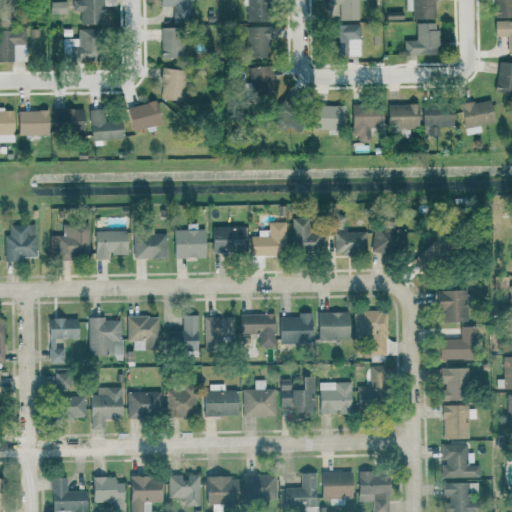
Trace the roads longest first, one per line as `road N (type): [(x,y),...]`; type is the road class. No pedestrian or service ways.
road 1 (residential): [(0,290),(399,284),(409,301),(415,439)]
road 2 (residential): [(0,448),(415,439)]
road 3 (residential): [(32,511),(28,290)]
road 4 (residential): [(49,80),(130,73),(132,0)]
road 5 (residential): [(383,76),(466,67),(465,0)]
road 6 (residential): [(301,0),(301,61),(309,72),(383,76)]
